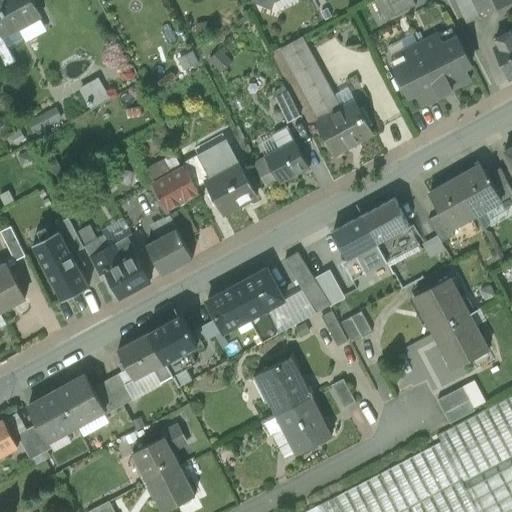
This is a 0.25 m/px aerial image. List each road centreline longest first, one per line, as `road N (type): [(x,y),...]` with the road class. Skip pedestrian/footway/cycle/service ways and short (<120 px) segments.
road 1 (tertiary): [(0,390),(511,113)]
road 2 (residential): [(259,511),(391,443),(417,413)]
